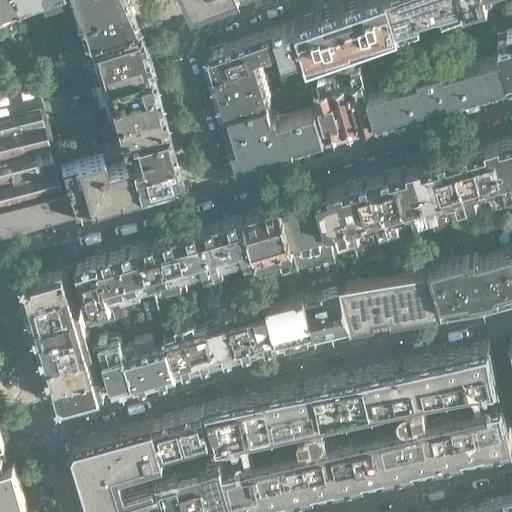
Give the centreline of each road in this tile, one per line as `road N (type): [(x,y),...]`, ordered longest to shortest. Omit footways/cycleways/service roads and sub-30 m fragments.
road 1 (residential): [(41,421),(511,312)]
road 2 (residential): [(511,107),(218,191)]
road 3 (residential): [(218,191),(21,248),(0,263)]
road 4 (residential): [(511,463),(312,511)]
road 5 (residential): [(174,35),(218,191)]
road 6 (residential): [(0,275),(41,421)]
